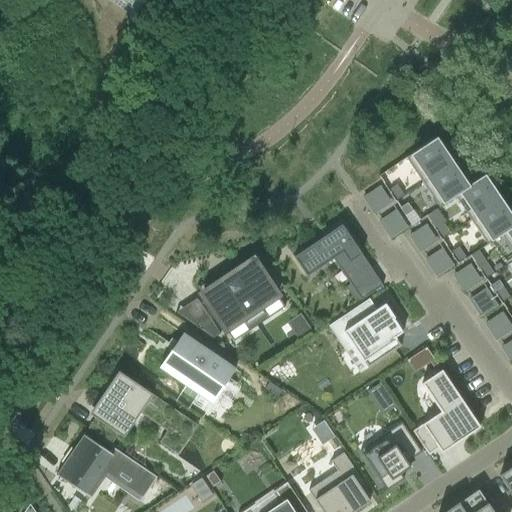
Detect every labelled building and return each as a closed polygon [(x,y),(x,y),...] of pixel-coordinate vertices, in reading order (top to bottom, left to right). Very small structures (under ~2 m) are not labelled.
[(436,138),(405,158),(421,182),(452,162),(436,138)] [(452,162),(421,182),(438,208),(454,197),(453,196),(468,186),(452,162)] [(468,186),(453,196),(454,197),(469,219),(500,199),(484,175),(468,186)] [(377,184),(359,196),(387,238),(405,225),(377,184)] [(396,185),(389,190),(396,200),(402,195),(396,185)] [(511,217),(500,199),(469,219),(486,245),(500,235),(499,234),(511,225),(511,217)] [(406,204),(399,209),(404,217),(411,212),(406,204)] [(405,228),(430,276),(452,265),(427,217),(405,228)] [(442,224),(435,228),(442,238),(448,234),(442,224)] [(511,225),(499,234),(500,235),(511,253),(511,225)] [(294,257),(293,258),(306,277),(334,259),(341,269),(351,263),(357,272),(368,265),(341,226),(324,237),(294,257)] [(458,247),(451,252),(458,262),(465,258),(458,247)] [(504,365),(511,361),(511,328),(473,257),(452,269),(504,365)] [(211,289),(201,295),(225,331),(242,319),(247,326),(264,315),(259,308),(276,296),(253,261),(243,267),(238,260),(229,266),(231,268),(216,278),(215,275),(206,281),(211,289)] [(486,263),(479,268),(486,278),(493,273),(486,263)] [(352,283),(345,288),(355,303),(359,300),(360,301),(363,299),(362,298),(352,283)] [(502,287),(495,292),(502,302),(509,297),(502,287)] [(384,305),(343,332),(367,369),(400,347),(394,338),(402,333),(393,319),(394,319),(384,305)] [(208,318),(194,327),(212,339),(219,334),(208,318)] [(171,351),(159,368),(211,404),(234,370),(182,334),(182,335),(173,348),(171,351)] [(440,413),(411,432),(427,456),(437,449),(451,440),(451,439),(456,436),(457,437),(457,438),(458,438),(459,439),(460,439),(461,439),(463,438),(464,438),(479,428),(441,371),(421,384),(440,413)] [(96,403),(88,415),(94,419),(123,438),(139,414),(166,432),(158,443),(177,456),(197,426),(118,372),(96,403)] [(486,402),(503,388),(497,381),(480,394),(486,402)] [(379,384),(369,391),(374,398),(384,391),(379,384)] [(401,423),(359,451),(385,491),(403,479),(400,474),(409,467),(406,463),(421,452),(401,423)] [(70,454),(55,476),(90,499),(91,498),(90,498),(92,496),(91,495),(97,487),(101,482),(100,482),(106,473),(117,481),(124,486),(141,497),(143,498),(156,478),(112,448),(112,449),(112,450),(110,454),(83,435),(73,450),(70,454)] [(309,490),(307,492),(320,511),(353,511),(369,502),(359,487),(363,484),(342,454),(330,462),(337,473),(309,492),(309,490)] [(511,511),(511,467),(498,476),(511,496),(511,507),(506,511),(511,511)] [(212,471),(204,477),(212,488),(220,483),(212,471)] [(281,502),(266,511),(305,511),(286,483),(274,491),(281,502)] [(491,511),(477,491),(457,504),(462,511),(506,511),(504,511),(491,511)]
